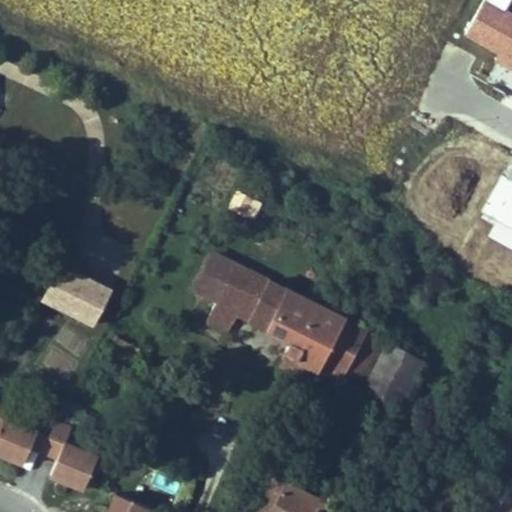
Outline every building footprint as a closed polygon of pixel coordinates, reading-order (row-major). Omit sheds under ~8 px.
[(285,358),(304,367),(310,355),(330,365),(357,312),(291,280),(289,282),(272,274),(271,276),(215,249),(195,287),(219,299),(209,319),(229,329),(239,309),(296,337),(285,358)] [(112,285),(63,261),(45,296),(95,321),(112,285)] [(357,312),(330,365),(405,402),(427,359),(374,333),(383,315),(361,304),(357,312)] [(131,357),(137,344),(116,333),(109,346),(131,357)] [(16,403),(0,397),(0,445),(27,456),(33,440),(61,451),(54,468),(87,481),(101,448),(68,435),(74,420),(45,408),(39,422),(12,411),(16,403)] [(300,428),(286,421),(268,458),(282,465),(300,428)] [(257,511),(317,511),(327,493),(273,467),(252,510),(257,511)] [(147,511),(151,501),(118,488),(108,511),(147,511)]
